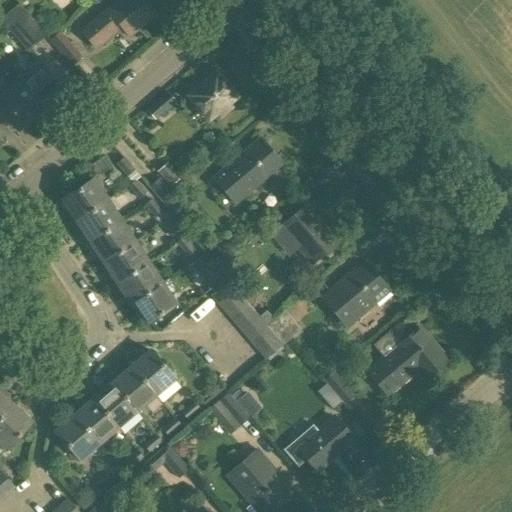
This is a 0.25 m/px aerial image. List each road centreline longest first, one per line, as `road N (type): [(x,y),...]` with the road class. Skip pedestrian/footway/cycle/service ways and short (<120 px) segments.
road 1 (residential): [(511,268),(284,0)]
road 2 (residential): [(19,181),(94,323),(94,345),(47,383),(29,381),(0,353)]
road 3 (residential): [(19,181),(238,0)]
road 4 (residential): [(348,511),(511,370)]
road 5 (unknown): [(13,511),(40,487),(47,383)]
